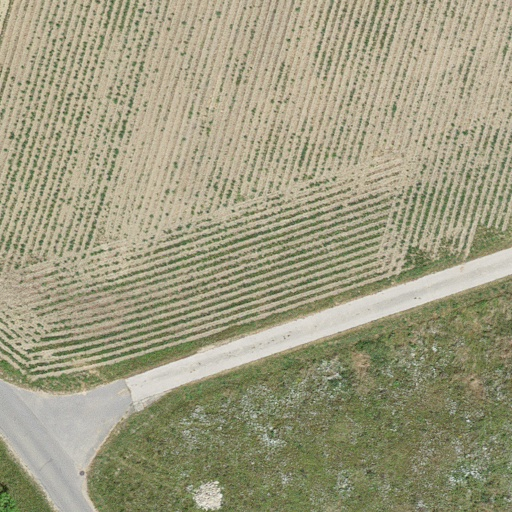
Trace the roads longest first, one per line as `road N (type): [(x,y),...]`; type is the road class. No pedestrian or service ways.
road 1 (track): [(511,265),(21,431)]
road 2 (unclassified): [(0,407),(78,511)]
